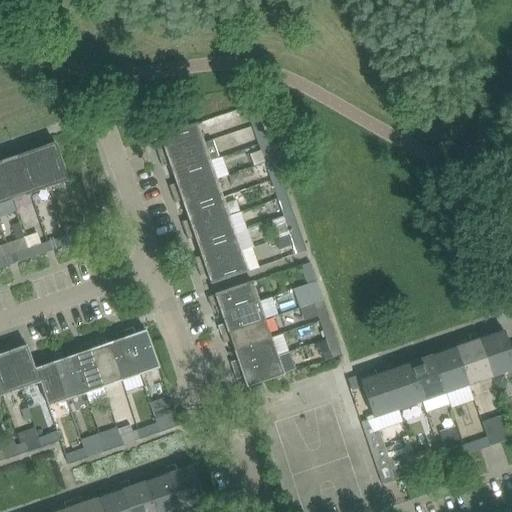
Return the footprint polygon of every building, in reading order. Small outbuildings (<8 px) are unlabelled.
[(262,122),(258,109),(249,112),(253,125),(262,122)] [(267,136),(262,122),(253,125),(258,139),(267,136)] [(160,158),(205,143),(198,124),(160,138),(163,148),(157,150),(160,158)] [(212,140),(205,143),(160,158),(163,167),(169,165),(172,174),(211,161),(219,158),(212,140)] [(44,147),(42,141),(34,144),(49,188),(68,182),(54,144),(44,147)] [(49,188),(34,144),(24,147),(26,153),(18,156),(31,194),(49,188)] [(275,158),(270,145),(261,148),(266,161),(275,158)] [(31,194),(18,156),(8,159),(6,153),(0,155),(0,163),(13,201),(31,194)] [(279,171),(275,158),(266,161),(270,174),(279,171)] [(173,195),(218,179),(211,161),(172,174),(176,184),(170,186),(173,195)] [(0,205),(13,201),(0,163),(0,205)] [(185,211),(224,197),(218,179),(173,195),(176,204),(182,201),(185,211)] [(283,183),(274,186),(279,198),(287,195),(283,183)] [(292,208),(287,195),(279,198),(283,211),(292,208)] [(186,231),(230,216),(224,197),(185,211),(189,220),(182,222),(186,231)] [(198,247),(237,234),(230,216),(186,231),(189,240),(195,238),(198,247)] [(300,231),(295,217),(286,220),(291,234),(300,231)] [(300,231),(291,234),(284,236),(288,249),(304,243),(300,231)] [(82,241),(79,232),(66,237),(69,246),(82,241)] [(198,268),(243,252),(237,234),(198,247),(201,256),(195,259),(198,268)] [(69,246),(66,237),(53,241),(56,250),(69,246)] [(42,245),(29,250),(32,259),(45,254),(42,245)] [(32,259),(29,250),(16,254),(19,263),(32,259)] [(211,284),(249,270),(243,252),(198,268),(201,276),(207,274),(211,284)] [(5,258),(0,259),(0,269),(8,267),(5,258)] [(315,275),(310,262),(302,265),(307,278),(315,275)] [(260,301),(253,282),(208,297),(212,307),(218,305),(222,314),(260,301)] [(323,299),(319,286),(310,289),(315,302),(323,299)] [(329,317),(323,299),(315,302),(306,305),(310,317),(319,314),(321,320),(329,317)] [(222,334),(266,319),(260,301),(222,314),(225,324),(219,326),(222,334)] [(234,351),(273,337),(266,319),(222,334),(225,344),(231,342),(234,351)] [(336,336),(331,322),(323,325),(327,339),(336,336)] [(136,334),(134,328),(125,331),(141,375),(160,369),(147,330),(136,334)] [(510,348),(504,330),(488,336),(486,331),(478,334),(493,378),(511,371),(511,352),(511,348),(510,348)] [(141,375),(125,331),(116,334),(119,340),(110,343),(123,382),(141,375)] [(493,378),(478,334),(469,337),(471,342),(456,347),(469,386),(493,378)] [(341,350),(336,336),(327,339),(332,353),(341,350)] [(234,371),(279,355),(273,337),(234,351),(237,360),(231,362),(234,371)] [(123,382),(110,343),(100,346),(98,340),(89,343),(104,388),(123,382)] [(40,383),(35,368),(27,345),(17,349),(15,343),(6,346),(21,390),(40,383)] [(104,388),(89,343),(80,346),(82,353),(73,356),(86,394),(104,388)] [(21,390),(6,346),(0,347),(0,387),(3,396),(21,390)] [(469,386),(456,347),(442,352),(440,346),(431,349),(446,394),(469,386)] [(446,394),(431,349),(422,352),(424,358),(409,363),(423,402),(446,394)] [(86,394),(73,356),(63,359),(61,353),(52,356),(68,400),(86,394)] [(247,388),(286,374),(279,355),(234,371),(237,380),(244,378),(247,388)] [(68,400),(52,356),(44,359),(46,365),(35,368),(40,383),(49,407),(68,400)] [(423,402),(409,363),(394,368),(392,363),(384,366),(399,410),(423,402)] [(377,374),(362,380),(375,418),(399,410),(384,366),(375,369),(377,374)] [(257,395),(266,392),(263,385),(254,388),(257,395)] [(511,439),(511,432),(511,430),(506,414),(482,423),(490,447),(511,439)] [(173,429),(170,419),(157,424),(160,433),(173,429)] [(420,471),(415,454),(413,451),(389,460),(378,431),(376,424),(369,421),(361,422),(382,484),(420,471)] [(160,433),(157,424),(143,429),(147,438),(160,433)] [(442,432),(447,449),(462,444),(456,427),(442,432)] [(136,442),(133,433),(120,437),(123,446),(136,442)] [(54,443),(51,435),(38,439),(41,448),(54,443)] [(123,446),(120,437),(107,442),(110,451),(123,446)] [(41,448),(38,439),(25,443),(28,453),(41,448)] [(483,449),(480,441),(464,446),(467,454),(483,449)] [(97,445),(85,449),(88,458),(100,454),(97,445)] [(467,454),(464,446),(448,451),(451,460),(467,454)] [(15,447),(2,451),(6,460),(18,456),(15,447)] [(88,458),(85,449),(72,453),(75,463),(88,458)] [(430,449),(415,454),(420,471),(436,465),(430,449)] [(177,471),(175,465),(167,468),(182,511),(206,504),(193,466),(177,471)] [(181,511),(182,511),(167,468),(157,471),(159,477),(145,482),(155,511),(181,511)] [(155,511),(145,482),(130,487),(128,481),(120,484),(129,511),(155,511)] [(129,511),(120,484),(111,487),(113,493),(98,498),(103,511),(129,511)] [(103,511),(98,498),(83,503),(82,498),(73,501),(76,511),(103,511)] [(76,511),(73,501),(64,503),(66,509),(56,511),(76,511)]
